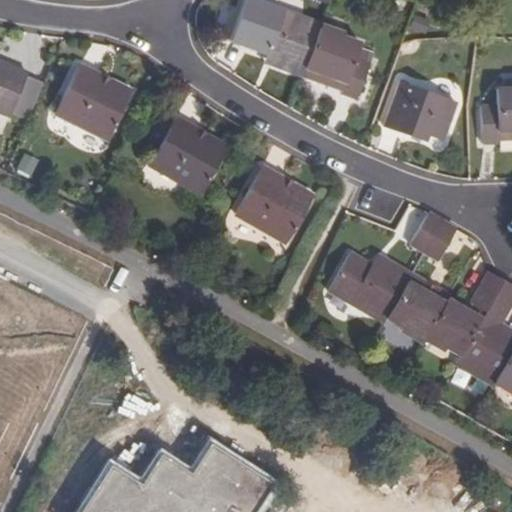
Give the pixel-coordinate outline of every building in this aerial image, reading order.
[(272,65),(302,76),(319,29),(317,29),(297,21),(299,16),(263,3),(260,12),(245,7),(233,40),(268,53),(270,54),(271,51),(276,53),(272,65)] [(299,16),(297,21),(317,29),(320,23),(299,16)] [(340,93),(354,98),(367,63),(352,57),(357,43),(319,29),(302,76),(341,90),(340,93)] [(265,62),(272,65),(276,53),(271,51),(270,54),(268,53),(265,62)] [(0,112),(9,116),(26,74),(12,68),(12,70),(0,65),(0,112)] [(53,113),(107,139),(129,93),(109,83),(107,88),(97,84),(100,78),(76,67),(53,113)] [(97,84),(107,88),(109,83),(100,78),(97,84)] [(398,84),(382,127),(408,135),(410,129),(426,135),(441,141),(454,103),(398,84)] [(480,107),(482,146),(497,146),(497,143),(511,142),(511,91),(496,92),(496,107),(480,107)] [(148,164),(200,195),(225,149),(206,138),(203,144),(193,138),(196,132),(174,120),(148,164)] [(410,129),(408,135),(423,141),(426,135),(410,129)] [(193,138),(203,144),(206,138),(196,132),(193,138)] [(235,215),(286,245),(312,198),(292,187),(288,194),(279,189),(283,181),(261,169),(235,215)] [(279,189),(288,194),(292,187),(283,181),(279,189)] [(408,246),(422,254),(439,224),(426,215),(408,246)] [(439,224),(422,254),(437,262),(454,232),(439,224)] [(384,316),(386,317),(411,273),(382,256),(376,268),(371,265),(374,262),(371,260),(352,250),(329,290),(363,309),(365,305),(384,316)] [(371,265),(376,268),(382,256),(375,253),(371,260),(374,262),(371,265)] [(386,317),(425,339),(427,336),(449,298),(450,295),(411,273),(386,317)] [(475,303),(486,310),(502,281),(488,273),(471,302),(475,303)] [(456,365),(492,385),(495,380),(511,350),(511,330),(504,325),(503,328),(497,325),(510,303),(511,303),(511,286),(502,281),(486,310),(482,317),(461,356),(456,365)] [(427,336),(461,356),(482,317),(471,310),(449,298),(427,336)] [(471,310),(482,317),(486,310),(475,303),(471,310)] [(365,305),(363,309),(382,320),(384,316),(365,305)] [(378,334),(396,346),(403,336),(385,324),(378,334)] [(511,350),(495,380),(511,389),(511,350)] [(277,511),(265,504),(234,484),(254,453),(223,432),(183,495),(122,455),(103,487),(132,505),(127,511),(277,511)] [(234,484),(265,504),(272,486),(254,453),(234,484)] [(83,511),(127,511),(132,505),(103,487),(83,511)]
